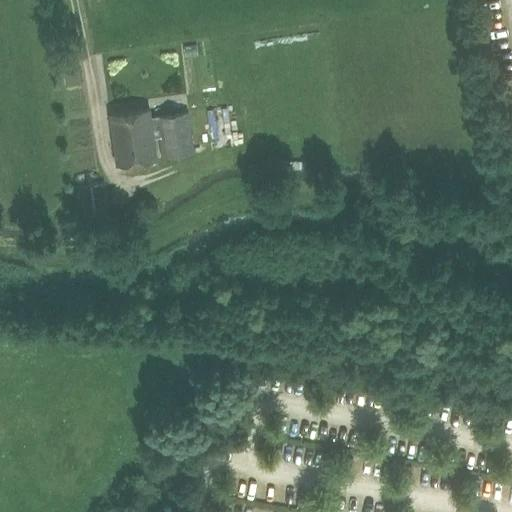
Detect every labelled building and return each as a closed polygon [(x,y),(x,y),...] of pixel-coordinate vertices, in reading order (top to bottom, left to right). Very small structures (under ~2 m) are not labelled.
[(234,98),(213,99),(214,139),(236,138),(234,98)] [(115,164),(156,158),(153,137),(151,116),(150,109),(109,114),(115,164)] [(159,115),(151,116),(153,137),(159,136),(162,157),(195,153),(189,111),(159,115)] [(83,214),(105,212),(102,181),(80,183),(83,214)] [(312,368),(299,367),(297,385),(310,387),(312,368)]
